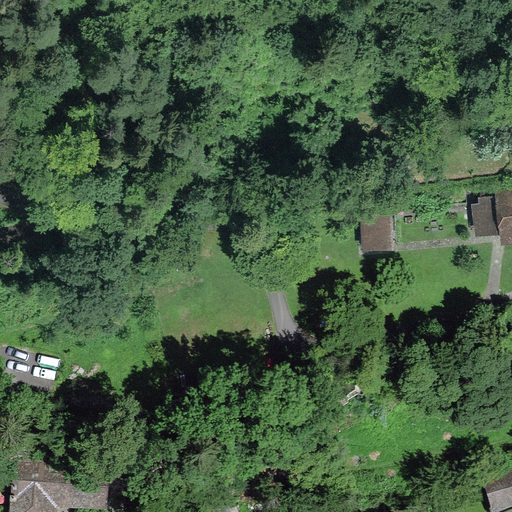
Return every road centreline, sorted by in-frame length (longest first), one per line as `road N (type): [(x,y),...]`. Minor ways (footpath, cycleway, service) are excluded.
road 1 (track): [(0,238),(69,227),(228,224),(264,257),(295,358)]
road 2 (track): [(256,372),(511,300)]
